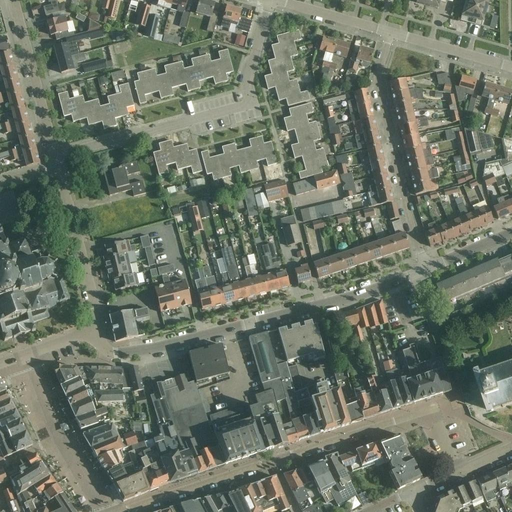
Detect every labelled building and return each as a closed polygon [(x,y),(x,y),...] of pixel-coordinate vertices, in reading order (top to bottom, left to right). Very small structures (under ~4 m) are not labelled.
[(109,11),(111,0),(104,0),(102,10),(109,11)] [(111,0),(109,11),(107,18),(114,20),(118,0),(111,0)] [(158,0),(156,6),(163,8),(170,11),(173,0),(158,0)] [(173,0),(170,11),(183,14),(179,27),(185,29),(189,14),(184,13),(187,0),(173,0)] [(210,19),(208,24),(206,32),(212,33),(218,13),(212,12),(214,4),(201,0),(199,0),(196,15),(210,19)] [(428,0),(427,6),(437,9),(440,2),(446,4),(446,0),(428,0)] [(468,18),(472,19),(477,0),(465,0),(460,21),(467,23),(468,18)] [(488,0),(477,0),(472,19),(476,20),(475,25),(481,27),(488,0)] [(43,8),(45,17),(59,13),(56,1),(51,3),(51,6),(43,8)] [(137,26),(144,28),(150,8),(142,6),(137,26)] [(235,30),(249,34),(252,22),(239,18),(241,11),(226,7),(221,27),(229,30),(230,25),(236,27),(235,30)] [(151,15),(146,38),(154,40),(153,40),(161,42),(163,36),(155,34),(159,17),(151,15)] [(68,17),(64,18),(47,22),(51,36),(55,35),(56,41),(74,36),(73,33),(68,34),(66,24),(70,23),(68,17)] [(87,33),(88,32),(101,29),(102,27),(88,20),(87,33)] [(54,48),(57,61),(80,54),(77,42),(90,38),(88,32),(87,33),(68,38),(70,43),(54,48)] [(0,53),(9,51),(6,38),(0,39),(0,53)] [(285,108),(286,113),(309,109),(308,98),(299,99),(297,86),(288,87),(287,79),(293,78),(291,64),(297,63),(295,50),(301,49),(300,38),(275,42),(277,51),(271,52),(273,67),(267,68),(270,82),(264,83),(267,102),(276,100),(277,109),(285,108)] [(323,38),(319,51),(325,53),(322,61),(323,61),(321,66),(328,69),(336,41),(323,38)] [(328,69),(329,70),(335,71),(337,65),(330,63),(333,55),(346,59),(350,45),(336,41),(328,69)] [(143,77),(148,100),(182,92),(183,84),(194,81),(196,88),(218,83),(214,82),(236,78),(237,69),(242,68),(237,46),(236,46),(227,47),(229,55),(220,57),(218,50),(201,54),(200,62),(194,63),(192,57),(173,61),(174,65),(174,69),(166,71),(164,64),(146,68),(147,76),(143,77)] [(362,62),(370,64),(373,52),(359,48),(355,63),(350,62),(348,71),(355,73),(358,64),(361,64),(362,62)] [(61,74),(71,71),(78,69),(77,64),(85,61),(83,54),(80,55),(80,54),(57,61),(61,74)] [(82,66),(84,75),(112,67),(110,62),(105,63),(104,60),(82,66)] [(334,80),(335,73),(322,71),(321,78),(334,80)] [(436,76),(438,85),(444,86),(443,91),(442,93),(449,94),(450,92),(451,87),(450,84),(448,74),(436,76)] [(459,87),(455,87),(456,95),(458,102),(464,101),(466,94),(472,96),(476,81),(461,77),(459,87)] [(309,78),(301,80),(304,91),(312,89),(309,78)] [(346,78),(344,86),(354,89),(357,81),(346,78)] [(66,90),(71,115),(79,113),(80,118),(94,116),(95,122),(111,119),(112,124),(125,122),(123,115),(138,112),(136,104),(143,103),(138,79),(127,81),(129,89),(115,92),(117,100),(108,102),(107,95),(93,98),(91,91),(78,94),(76,88),(66,90)] [(410,82),(409,79),(389,83),(391,95),(413,90),(413,87),(407,88),(406,83),(410,82)] [(481,97),(489,99),(486,109),(485,109),(482,120),(489,122),(491,116),(490,116),(492,110),(495,101),(498,87),(485,84),(481,97)] [(508,105),(509,101),(511,91),(498,87),(495,101),(508,105)] [(13,97),(10,88),(0,91),(0,93),(3,101),(13,97)] [(349,109),(370,104),(367,90),(354,93),(355,101),(347,102),(349,109)] [(391,95),(394,106),(414,101),(416,100),(414,90),(413,90),(391,95)] [(345,95),(322,101),(324,105),(346,100),(345,95)] [(448,105),(455,103),(453,95),(446,97),(448,105)] [(474,109),(476,100),(471,99),(466,118),(471,119),(474,109)] [(394,106),(397,117),(413,113),(411,105),(415,104),(414,101),(394,106)] [(455,103),(448,105),(451,118),(456,118),(459,117),(455,103)] [(373,118),(370,104),(349,109),(350,115),(349,116),(351,123),(353,123),(373,118)] [(490,116),(491,116),(497,118),(499,112),(492,110),(490,116)] [(397,117),(399,128),(420,123),(419,120),(414,121),(413,113),(397,117)] [(11,131),(24,127),(21,116),(8,119),(11,131)] [(451,118),(453,128),(461,126),(459,117),(456,118),(451,118)] [(373,118),(353,123),(356,136),(363,134),(376,131),(373,118)] [(399,128),(402,138),(402,139),(418,136),(417,135),(424,133),(422,128),(428,126),(426,121),(420,123),(399,128)] [(329,129),(331,142),(339,140),(339,141),(342,140),(338,126),(334,127),(329,129)] [(456,140),(463,138),(461,128),(451,131),(452,136),(455,135),(456,140)] [(464,130),(469,154),(492,148),(489,136),(467,130),(464,130)] [(376,131),(363,134),(356,136),(355,136),(358,150),(366,148),(366,149),(380,146),(376,131)] [(511,137),(504,135),(503,140),(501,140),(505,160),(484,164),(482,178),(491,175),(494,180),(505,175),(502,167),(511,162),(511,142),(511,138),(511,137)] [(198,185),(213,182),(206,145),(196,147),(195,140),(181,142),(180,136),(166,139),(168,147),(162,148),(166,172),(176,170),(175,162),(184,160),(185,167),(199,164),(201,176),(197,177),(198,185)] [(405,152),(429,146),(429,144),(424,145),(424,144),(420,145),(418,137),(418,136),(402,139),(405,152)] [(458,151),(466,149),(463,138),(456,140),(458,151)] [(256,175),(276,171),(271,148),(262,150),(261,144),(247,146),(249,154),(236,157),(234,151),(217,154),(216,147),(209,148),(214,172),(219,171),(221,181),(256,174),(256,175)] [(3,151),(7,163),(26,157),(23,146),(3,151)] [(363,160),(364,165),(365,166),(370,165),(370,164),(383,161),(380,146),(366,149),(369,158),(363,160)] [(407,163),(432,157),(429,146),(405,152),(407,163)] [(455,163),(468,160),(466,149),(458,151),(459,157),(453,158),(455,163)] [(339,171),(346,170),(345,165),(348,165),(346,158),(352,157),(351,154),(336,157),(338,166),(337,167),(339,171)] [(410,174),(431,169),(431,168),(434,168),(432,157),(407,163),(410,174)] [(468,160),(455,163),(457,173),(470,170),(468,160)] [(383,161),(370,164),(370,165),(373,178),(386,175),(383,161)] [(141,170),(139,162),(109,169),(114,187),(135,182),(133,172),(141,170)] [(511,163),(502,168),(506,178),(511,175),(511,163)] [(431,169),(410,174),(412,185),(428,181),(426,173),(432,172),(431,169)] [(346,184),(353,183),(351,174),(347,175),(346,170),(339,171),(341,181),(345,184),(346,184)] [(458,185),(466,182),(472,179),(470,174),(468,175),(467,172),(455,176),(458,185)] [(328,175),(331,186),(339,184),(336,174),(336,173),(328,175)] [(320,177),(323,189),(331,186),(328,175),(320,177)] [(369,187),(370,193),(390,189),(386,175),(373,178),(375,186),(369,187)] [(491,175),(482,178),(481,179),(485,188),(495,183),(494,180),(491,175)] [(314,179),(317,190),(323,189),(320,177),(314,179)] [(501,178),(495,181),(498,188),(504,185),(501,178)] [(317,190),(314,179),(306,181),(310,192),(317,190)] [(436,179),(428,181),(412,185),(415,195),(438,190),(436,179)] [(310,192),(306,181),(299,183),(302,194),(310,192)] [(475,181),(463,186),(467,197),(476,194),(473,188),(478,186),(475,181)] [(174,185),(175,191),(184,188),(182,182),(174,185)] [(284,182),(264,187),(267,198),(279,195),(280,199),(288,197),(285,187),(284,182)] [(302,194),(299,183),(292,185),(295,196),(302,194)] [(352,197),(356,196),(353,183),(346,184),(346,185),(345,185),(342,188),(345,199),(352,197)] [(251,189),(243,191),(246,206),(254,204),(251,189)] [(370,193),(367,193),(370,208),(379,205),(393,202),(390,189),(370,193)] [(452,195),(450,190),(437,193),(438,198),(441,203),(447,200),(448,201),(450,200),(451,204),(455,203),(452,195)] [(502,198),(509,215),(511,213),(511,200),(510,201),(507,196),(502,198)] [(493,209),(494,211),(498,220),(509,215),(502,198),(497,201),(499,206),(493,209)] [(233,202),(235,211),(244,209),(242,199),(233,202)] [(231,200),(221,203),(225,218),(235,215),(231,200)] [(204,201),(196,204),(200,217),(208,214),(206,208),(204,201)] [(337,202),(340,214),(346,212),(343,201),(337,202)] [(475,213),(477,218),(481,227),(493,222),(484,201),(478,204),(480,210),(475,213)] [(331,203),(334,215),(340,214),(337,202),(331,203)] [(325,205),(328,217),(334,215),(331,203),(325,205)] [(185,206),(193,234),(203,231),(197,208),(194,208),(193,204),(185,206)] [(390,221),(399,219),(395,204),(387,206),(390,221)] [(319,206),(322,218),(328,217),(325,205),(319,206)] [(479,228),(475,219),(473,213),(468,216),(463,205),(457,207),(462,218),(468,233),(479,228)] [(313,208),(316,220),(322,218),(319,206),(313,208)] [(308,209),(310,221),(316,220),(313,208),(308,209)] [(310,221),(308,209),(300,211),(303,223),(310,221)] [(456,238),(468,233),(462,218),(450,223),(456,238)] [(390,238),(396,253),(409,249),(399,221),(392,224),(396,236),(390,238)] [(430,232),(424,234),(430,247),(442,242),(437,229),(434,223),(427,226),(430,232)] [(454,239),(450,229),(448,224),(437,229),(442,242),(442,244),(454,239)] [(288,247),(300,243),(295,226),(283,229),(288,247)] [(27,242),(26,242),(25,240),(22,241),(22,242),(7,247),(1,230),(0,230),(0,330),(4,342),(8,340),(13,338),(13,339),(25,335),(26,334),(26,333),(31,332),(31,333),(35,331),(34,327),(32,324),(49,318),(47,311),(57,308),(55,304),(59,303),(69,300),(62,279),(58,281),(57,280),(60,273),(59,271),(57,263),(56,262),(49,257),(48,257),(41,257),(42,256),(43,255),(43,254),(43,253),(43,252),(43,251),(42,250),(41,249),(40,248),(39,248),(38,248),(37,248),(36,248),(36,247),(34,248),(35,248),(31,250),(31,249),(31,248),(31,247),(31,246),(31,245),(30,244),(30,243),(29,243),(28,242),(27,242)] [(148,237),(140,238),(142,249),(144,249),(150,248),(148,237)] [(396,253),(390,238),(378,242),(383,258),(396,253)] [(131,252),(135,251),(134,246),(130,247),(128,241),(105,247),(107,258),(131,252)] [(365,247),(370,262),(383,258),(378,242),(365,247)] [(267,246),(279,290),(289,287),(285,271),(279,273),(278,267),(282,266),(279,258),(276,259),(275,253),(276,253),(273,244),(267,246)] [(279,290),(267,246),(262,247),(264,257),(262,258),(266,273),(269,273),(269,275),(265,277),(269,292),(279,290)] [(365,247),(352,251),(357,266),(370,262),(365,247)] [(150,248),(144,249),(147,260),(153,259),(150,248)] [(352,251),(339,255),(344,271),(357,266),(352,251)] [(131,253),(131,252),(107,258),(104,259),(106,270),(130,264),(127,254),(131,253)] [(228,254),(222,255),(224,260),(229,279),(235,302),(245,299),(240,283),(236,284),(235,278),(233,278),(232,272),(233,272),(228,254)] [(247,258),(246,258),(256,296),(267,293),(263,277),(259,278),(257,272),(255,272),(253,266),(256,265),(254,255),(246,257),(247,258)] [(339,255),(326,260),(331,275),(344,271),(339,255)] [(326,260),(323,261),(320,262),(317,256),(311,258),(318,279),(331,275),(326,260)] [(511,277),(511,256),(499,262),(498,260),(437,286),(445,306),(511,277)] [(242,282),(247,298),(256,296),(246,258),(242,260),(244,269),(247,281),(242,282)] [(224,304),(235,302),(229,279),(224,260),(217,262),(221,275),(222,275),(224,280),(222,280),(224,287),(220,288),(224,304)] [(132,275),(130,264),(106,270),(109,281),(136,274),(132,275)] [(307,266),(297,268),(294,269),(298,285),(311,281),(307,266)] [(202,269),(205,279),(212,307),(222,305),(218,289),(212,290),(212,288),(214,287),(216,285),(214,277),(211,278),(208,267),(202,269)] [(139,285),(136,274),(109,281),(113,280),(116,291),(139,285)] [(190,303),(185,281),(170,285),(168,277),(162,278),(164,286),(154,289),(161,313),(164,312),(163,310),(169,308),(170,311),(182,308),(181,305),(187,304),(187,306),(191,306),(190,303)] [(198,294),(199,300),(202,310),(212,307),(205,279),(200,280),(203,293),(198,294)] [(291,299),(308,299),(308,291),(290,291),(291,299)] [(384,311),(381,301),(374,304),(379,323),(388,321),(387,318),(384,311)] [(364,308),(370,328),(380,325),(379,323),(374,304),(364,308)] [(355,311),(360,323),(362,330),(370,328),(364,308),(355,311)] [(132,312),(110,317),(115,343),(137,338),(134,321),(136,321),(137,323),(143,322),(148,320),(147,318),(148,318),(146,309),(132,312)] [(340,315),(343,325),(343,328),(352,325),(357,345),(365,343),(362,330),(360,323),(355,311),(340,315)] [(190,313),(178,316),(180,323),(192,320),(190,313)] [(285,329),(277,331),(287,363),(307,358),(308,362),(312,361),(313,362),(324,359),(316,326),(315,326),(315,328),(312,328),(311,322),(303,324),(303,325),(298,326),(290,328),(285,330),(285,329)] [(287,368),(277,331),(267,334),(280,381),(280,380),(285,397),(289,409),(294,408),(293,405),(299,403),(298,402),(310,399),(306,389),(302,390),(294,393),(287,368)] [(267,334),(248,339),(262,385),(263,385),(280,381),(267,334)] [(188,354),(190,360),(196,383),(229,375),(221,346),(207,349),(208,353),(203,354),(202,351),(188,354)] [(410,350),(399,353),(397,354),(398,359),(415,354),(413,346),(409,347),(410,350)] [(445,374),(440,358),(430,361),(424,363),(419,365),(415,354),(398,359),(405,379),(406,379),(407,381),(414,403),(451,391),(445,374)] [(28,359),(15,362),(16,368),(30,364),(28,359)] [(392,372),(403,407),(414,403),(407,381),(406,379),(405,379),(401,380),(397,370),(394,371),(391,361),(389,362),(392,372)] [(392,411),(403,407),(392,372),(389,362),(380,364),(383,374),(386,374),(389,384),(385,385),(384,385),(392,411)] [(490,372),(489,372),(481,375),(481,373),(477,374),(478,378),(480,377),(482,383),(480,384),(481,388),(483,387),(488,400),(486,400),(487,403),(488,402),(490,408),(489,409),(490,412),(493,411),(493,410),(502,407),(503,408),(505,408),(504,407),(511,404),(511,364),(504,368),(504,366),(502,367),(502,368),(492,371),(492,370),(490,371),(490,372)] [(296,366),(287,368),(294,393),(302,390),(296,366)] [(53,370),(61,387),(86,376),(84,368),(55,367),(53,370)] [(127,369),(128,370),(133,393),(143,391),(137,367),(127,369)] [(97,369),(84,368),(86,376),(87,380),(89,379),(91,384),(99,385),(97,369)] [(97,369),(99,385),(100,385),(99,392),(110,393),(108,369),(97,369)] [(108,369),(110,393),(121,393),(121,392),(117,392),(117,385),(121,385),(121,370),(121,369),(108,369)] [(133,393),(128,370),(121,370),(121,385),(122,385),(122,392),(121,392),(121,393),(110,393),(99,392),(94,392),(92,392),(94,397),(96,404),(97,404),(123,403),(123,393),(133,393)] [(333,371),(336,383),(341,382),(338,370),(333,371)] [(348,379),(345,370),(339,372),(342,381),(348,379)] [(363,421),(380,415),(375,397),(381,394),(377,379),(375,375),(374,371),(366,374),(372,393),(363,395),(362,391),(361,389),(354,391),(357,399),(363,421)] [(86,376),(61,387),(65,397),(89,386),(89,385),(82,388),(80,383),(87,380),(86,376)] [(184,376),(181,377),(193,412),(203,438),(213,469),(226,465),(216,437),(214,432),(211,433),(208,424),(197,392),(194,382),(187,384),(184,376)] [(193,412),(181,377),(175,379),(178,387),(175,388),(194,440),(194,442),(206,472),(208,471),(213,469),(203,438),(193,412)] [(380,415),(392,411),(384,385),(385,385),(383,377),(377,379),(381,394),(375,397),(380,415)] [(196,475),(206,472),(194,442),(194,440),(175,388),(178,387),(175,379),(160,384),(163,392),(165,392),(179,429),(196,475)] [(280,380),(280,381),(263,385),(265,394),(268,402),(263,404),(265,410),(269,423),(271,429),(277,448),(288,445),(298,441),(293,424),(283,426),(277,404),(282,403),(281,398),(285,397),(280,380)] [(20,387),(23,393),(30,389),(27,383),(20,387)] [(155,395),(150,396),(159,423),(157,423),(162,438),(154,441),(156,447),(169,484),(196,475),(179,429),(165,392),(163,392),(160,384),(152,386),(155,395)] [(338,428),(328,394),(325,385),(315,388),(317,394),(318,397),(329,432),(336,429),(338,428)] [(70,408),(94,397),(92,392),(89,386),(65,397),(70,408)] [(198,391),(207,417),(211,416),(202,390),(198,391)] [(349,425),(342,403),(338,391),(328,394),(338,428),(340,428),(349,425)] [(5,392),(0,394),(0,405),(10,402),(5,392)] [(93,412),(99,410),(97,404),(96,404),(94,397),(70,408),(75,419),(93,412)] [(323,433),(329,432),(318,397),(310,400),(314,414),(313,415),(319,435),(319,434),(323,433)] [(350,425),(363,421),(357,399),(342,403),(349,425),(350,425)] [(10,402),(0,405),(0,417),(15,412),(10,402)] [(294,408),(289,409),(293,424),(298,441),(308,438),(303,418),(301,410),(299,403),(293,405),(294,408)] [(259,441),(263,439),(259,426),(254,427),(247,405),(209,417),(214,432),(216,437),(226,465),(241,460),(248,458),(248,457),(263,452),(259,441)] [(91,427),(98,424),(109,420),(105,408),(99,410),(93,412),(75,419),(80,431),(91,427)] [(259,441),(263,452),(277,448),(271,429),(269,423),(265,410),(258,413),(262,427),(260,427),(263,439),(259,441)] [(15,412),(0,417),(0,429),(2,428),(6,427),(20,421),(15,412)] [(303,418),(308,438),(319,435),(313,415),(303,418)] [(0,443),(7,441),(8,441),(9,440),(12,439),(25,433),(20,421),(6,427),(2,428),(0,429),(0,443)] [(133,432),(142,432),(142,423),(133,422),(133,432)] [(112,426),(93,432),(84,436),(83,435),(83,436),(91,450),(118,439),(112,426)] [(120,451),(132,446),(137,444),(133,432),(118,439),(91,450),(97,459),(120,451)] [(25,433),(12,439),(18,452),(32,446),(25,433)] [(375,445),(381,459),(382,461),(384,461),(385,464),(385,465),(390,462),(390,463),(389,466),(391,470),(394,471),(388,474),(392,482),(396,491),(420,480),(411,460),(408,461),(406,457),(408,456),(405,450),(406,450),(399,436),(375,445)] [(0,450),(3,458),(18,452),(12,439),(9,440),(11,444),(9,445),(7,441),(0,443),(0,450)] [(132,446),(133,450),(145,447),(144,442),(137,444),(132,446)] [(356,452),(363,469),(373,465),(374,468),(385,464),(384,461),(382,461),(381,459),(375,445),(356,452)] [(156,447),(143,452),(143,453),(149,469),(157,489),(169,484),(156,447)] [(120,464),(122,462),(121,460),(124,459),(120,451),(97,459),(105,472),(106,473),(117,468),(116,466),(120,464)] [(139,469),(133,451),(129,453),(132,464),(130,464),(133,476),(127,479),(134,498),(146,493),(141,479),(138,471),(139,469)] [(338,459),(342,470),(349,467),(352,473),(363,469),(356,452),(338,459)] [(142,471),(142,472),(149,469),(143,453),(138,455),(141,461),(140,461),(144,470),(142,471)] [(34,468),(42,464),(36,454),(20,462),(23,467),(29,464),(30,468),(34,466),(34,468)] [(342,470),(338,459),(336,455),(325,459),(326,462),(322,464),(333,485),(335,484),(340,494),(345,492),(342,487),(349,484),(342,470)] [(31,487),(49,476),(42,464),(34,468),(34,466),(30,468),(29,464),(23,467),(20,462),(16,463),(21,476),(10,481),(11,484),(26,478),(31,487)] [(106,473),(113,484),(127,479),(133,476),(130,464),(125,466),(123,462),(122,462),(120,464),(116,466),(117,468),(106,473)] [(21,476),(16,463),(11,467),(13,472),(7,474),(10,481),(21,476)] [(322,464),(307,469),(314,482),(320,494),(321,494),(326,504),(334,500),(337,506),(344,502),(340,494),(335,484),(333,485),(322,464)] [(141,472),(148,492),(157,489),(149,469),(142,472),(141,472)] [(314,482),(307,469),(295,472),(303,488),(306,487),(305,486),(314,482)] [(504,469),(492,474),(498,488),(499,491),(506,488),(504,485),(510,483),(504,469)] [(301,510),(306,507),(307,507),(305,502),(308,500),(309,500),(306,494),(308,492),(306,487),(303,488),(295,472),(284,476),(301,510)] [(492,474),(477,481),(483,495),(486,502),(495,499),(492,491),(498,488),(492,474)] [(37,497),(57,487),(50,477),(49,476),(31,487),(17,497),(18,499),(30,492),(32,496),(34,500),(37,497)] [(11,484),(17,497),(31,487),(26,478),(11,484)] [(264,501),(255,504),(259,511),(264,511),(279,506),(282,511),(289,509),(286,504),(275,478),(262,482),(269,497),(263,499),(264,501)] [(123,502),(134,498),(127,479),(113,484),(123,502)] [(253,499),(255,504),(264,501),(263,499),(269,497),(262,482),(250,486),(255,498),(253,499)] [(474,482),(464,487),(472,506),(483,501),(474,482)] [(250,486),(239,490),(248,511),(259,511),(255,504),(253,499),(255,498),(250,486)] [(57,487),(37,497),(40,502),(43,507),(50,503),(63,495),(63,494),(57,487)] [(461,510),(462,510),(472,506),(464,487),(453,491),(461,510)] [(9,511),(19,511),(10,490),(3,492),(10,510),(9,511)] [(248,511),(239,490),(226,495),(234,511),(248,511)] [(463,511),(462,510),(461,510),(453,491),(439,498),(445,511),(463,511)] [(32,506),(34,511),(46,511),(43,507),(40,502),(37,497),(34,500),(32,496),(30,492),(18,499),(21,507),(30,502),(32,506)] [(46,511),(61,511),(71,507),(63,495),(50,503),(43,507),(46,511)] [(234,511),(226,495),(209,499),(216,511),(234,511)] [(508,502),(506,496),(500,498),(503,505),(508,502)] [(430,511),(445,511),(439,498),(436,499),(430,511)] [(216,511),(209,499),(199,501),(204,511),(216,511)] [(307,510),(317,505),(315,500),(311,502),(312,504),(307,507),(306,507),(307,510)] [(204,511),(199,501),(189,504),(192,511),(204,511)] [(22,511),(34,511),(32,506),(30,502),(21,507),(22,511)]
